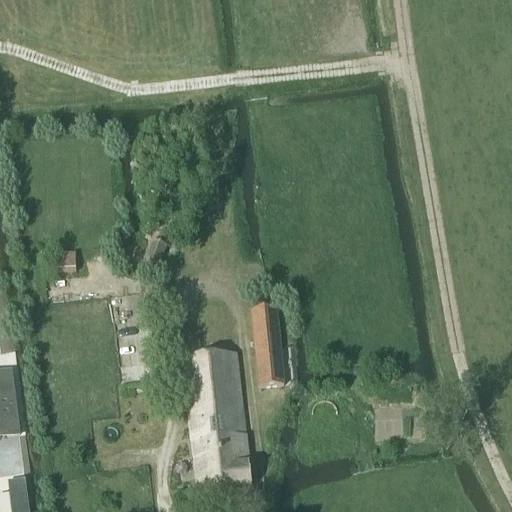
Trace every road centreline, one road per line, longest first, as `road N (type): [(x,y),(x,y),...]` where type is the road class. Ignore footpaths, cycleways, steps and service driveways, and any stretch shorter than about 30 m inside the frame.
road 1 (track): [(511,487),(485,440),(445,311),(395,0)]
road 2 (track): [(164,511),(158,488),(172,438),(172,343),(195,282),(215,273),(214,168)]
road 3 (track): [(255,511),(260,458),(243,355)]
